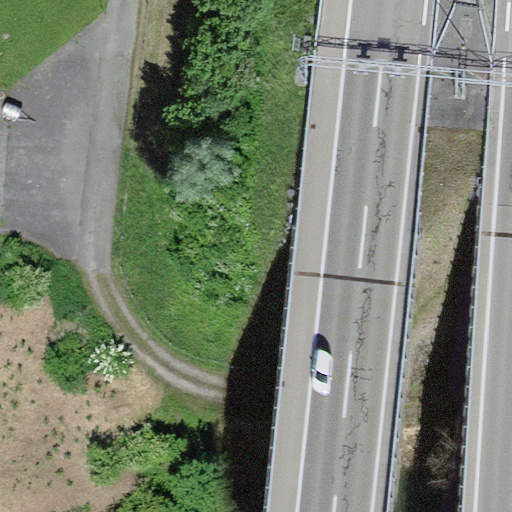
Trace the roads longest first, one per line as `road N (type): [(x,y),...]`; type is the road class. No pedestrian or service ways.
road 1 (track): [(122,0),(98,272),(128,331),(157,363),(222,386),(377,399),(434,392),(511,355)]
road 2 (motorway): [(389,0),(338,511)]
